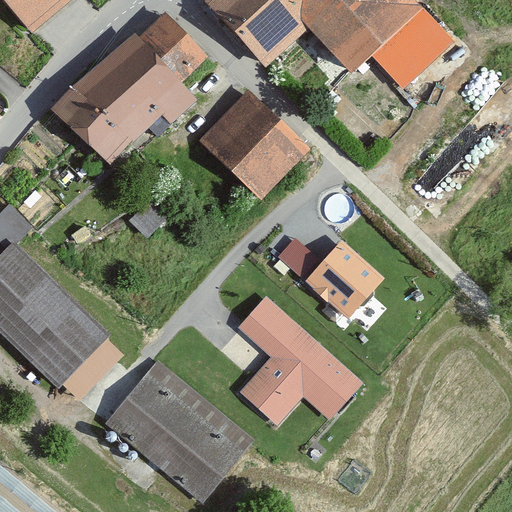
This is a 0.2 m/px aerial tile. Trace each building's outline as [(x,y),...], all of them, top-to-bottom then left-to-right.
[(73,0),(8,0),(37,32),(73,0)] [(218,0),(210,8),(274,76),(325,28),(370,75),(380,66),(408,95),(466,41),(427,0),(218,0)] [(219,63),(173,14),(66,113),(124,174),(207,97),(195,86),(219,63)] [(317,155),(258,99),(212,147),(271,204),(317,155)] [(151,234),(165,218),(147,202),(133,218),(151,234)] [(278,254),(304,278),(323,257),(297,233),(278,254)] [(345,236),(307,276),(349,317),(388,277),(345,236)] [(119,336),(25,246),(0,271),(0,321),(70,388),(119,336)] [(333,419),(367,379),(266,292),(239,325),(272,353),(240,390),(279,423),(304,394),(333,419)] [(257,443),(162,365),(113,425),(208,502),(257,443)]
